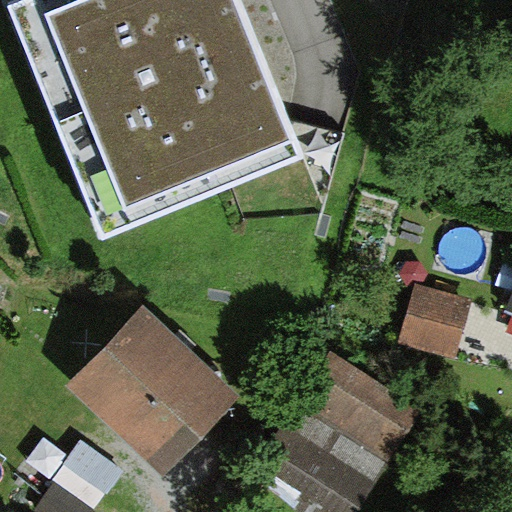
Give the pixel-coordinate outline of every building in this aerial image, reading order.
[(291,148),(230,0),(35,0),(24,5),(111,220),(291,148)] [(511,280),(502,309),(511,312),(511,280)] [(397,343),(444,351),(452,307),(404,299),(397,343)] [(491,346),(497,329),(470,320),(464,337),(491,346)] [(159,461),(221,398),(149,328),(88,392),(159,461)] [(231,511),(342,511),(402,414),(318,364),(231,511)]
